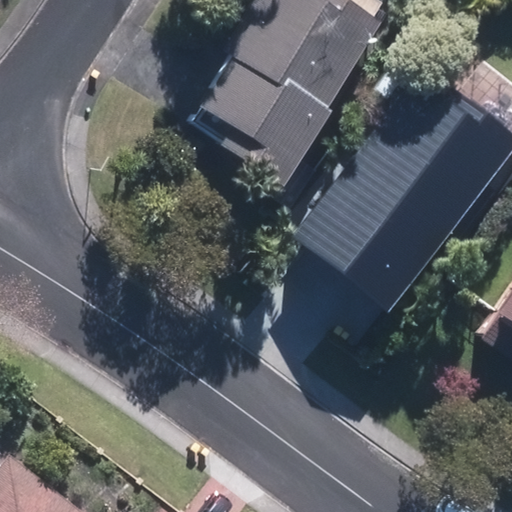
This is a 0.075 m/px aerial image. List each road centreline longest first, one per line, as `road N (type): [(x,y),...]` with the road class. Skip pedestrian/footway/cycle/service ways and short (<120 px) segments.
road 1 (residential): [(0,253),(377,511)]
road 2 (residential): [(92,0),(0,140)]
